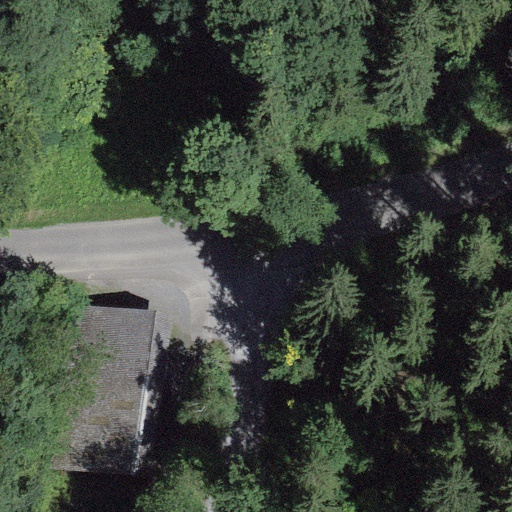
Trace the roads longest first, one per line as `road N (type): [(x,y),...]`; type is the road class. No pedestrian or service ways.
road 1 (unclassified): [(0,255),(289,236),(468,195),(511,176)]
road 2 (track): [(289,236),(223,511)]
